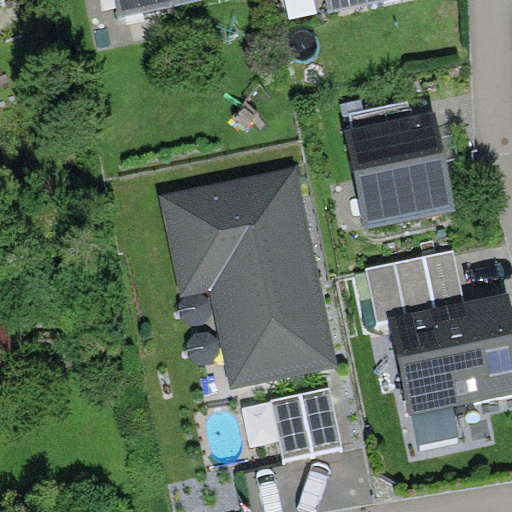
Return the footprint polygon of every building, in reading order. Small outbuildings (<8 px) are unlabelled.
[(142,0),(145,13),(206,0),(142,0)] [(410,108),(347,122),(371,230),(449,213),(432,134),(416,137),(410,108)] [(292,187),(173,211),(189,293),(219,287),(240,386),(329,368),(292,187)] [(456,257),(368,276),(380,331),(468,312),(456,257)] [(511,398),(511,328),(508,312),(396,336),(415,419),(511,398)] [(0,384),(15,383),(11,333),(0,333),(0,384)] [(333,394),(273,407),(286,466),(345,453),(333,394)]
